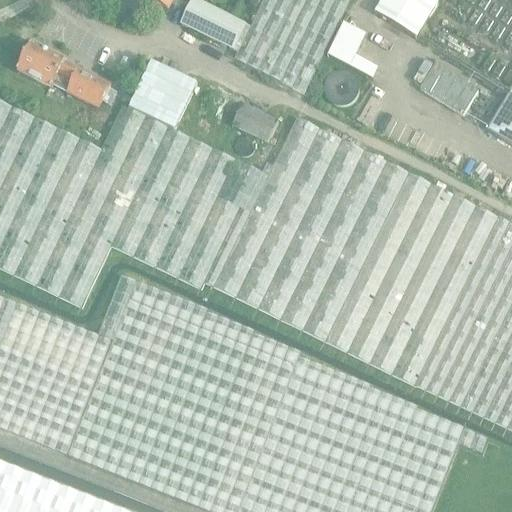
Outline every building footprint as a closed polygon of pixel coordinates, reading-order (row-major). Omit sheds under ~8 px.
[(146,0),(168,11),(172,0),(188,0),(146,0)] [(263,0),(250,30),(237,56),(233,64),(303,99),(351,0),(263,0)] [(383,0),(374,16),(417,41),(442,0),(383,0)] [(180,28),(237,56),(250,30),(193,2),(180,28)] [(353,67),(368,35),(345,24),(330,56),(353,67)] [(50,91),(52,87),(64,63),(32,46),(17,74),(50,91)] [(66,64),(64,63),(52,87),(99,111),(102,105),(110,109),(117,96),(108,91),(110,88),(66,65),(66,64)] [(151,65),(128,113),(173,134),(196,87),(151,65)] [(433,67),(420,90),(430,97),(443,73),(433,67)] [(444,73),(431,97),(440,103),(454,79),(444,73)] [(456,80),(442,103),(452,109),(466,86),(456,80)] [(467,86),(453,110),(463,116),(477,92),(467,86)] [(511,92),(488,132),(511,146),(511,92)] [(173,134),(128,113),(122,110),(102,154),(0,104),(0,272),(81,311),(110,249),(201,292),(204,286),(385,373),(511,433),(511,227),(296,121),(272,169),(267,166),(262,177),(240,166),(173,134)] [(267,146),(278,124),(242,107),(232,128),(267,146)] [(0,432),(202,511),(432,511),(458,447),(480,457),(481,457),(488,443),(464,432),(416,414),(417,411),(370,392),(371,390),(299,361),(301,356),(254,338),(255,335),(207,316),(208,314),(121,280),(98,339),(0,300),(0,432)] [(0,511),(109,511),(0,468),(0,511)]
